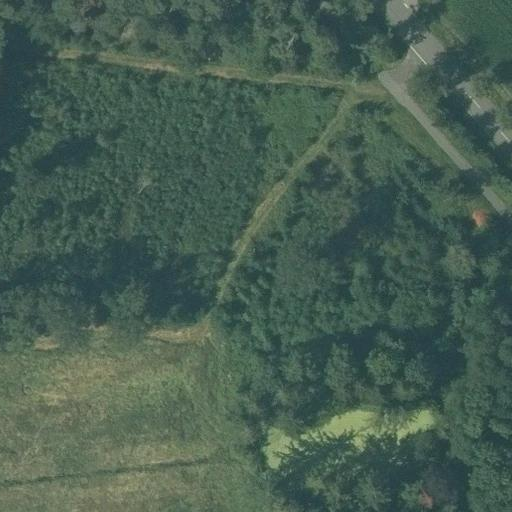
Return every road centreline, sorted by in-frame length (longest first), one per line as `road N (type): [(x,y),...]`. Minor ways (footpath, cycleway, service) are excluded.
road 1 (track): [(393,85),(300,83),(12,47)]
road 2 (tertiary): [(408,25),(511,144)]
